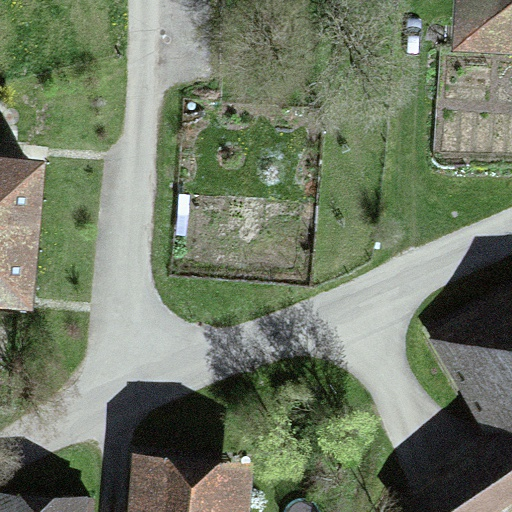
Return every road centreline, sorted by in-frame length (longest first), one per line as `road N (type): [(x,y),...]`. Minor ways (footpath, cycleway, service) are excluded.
road 1 (unclassified): [(511,233),(121,404)]
road 2 (unclassified): [(121,404),(135,0)]
road 3 (track): [(440,511),(342,309)]
road 4 (unclassified): [(121,404),(0,466)]
